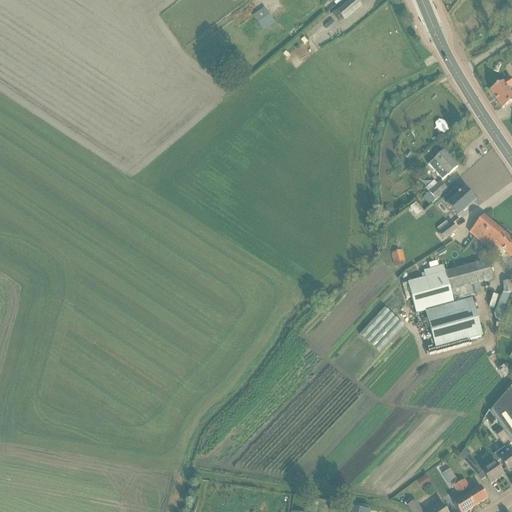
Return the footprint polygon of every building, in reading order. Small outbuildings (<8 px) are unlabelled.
[(349,0),(336,12),(344,21),(361,6),(355,0),(349,0)] [(465,0),(460,4),(469,18),(486,6),(482,2),(484,0),(465,0)] [(252,16),(263,32),(275,23),(264,8),(252,16)] [(489,91),(501,110),(511,103),(511,97),(507,89),(511,85),(511,81),(510,79),(503,83),(489,91)] [(436,143),(431,147),(435,152),(440,148),(436,143)] [(428,166),(442,181),(457,167),(443,152),(428,166)] [(429,193),(425,197),(432,204),(436,200),(447,190),(440,183),(429,193)] [(449,196),(442,202),(447,206),(446,207),(457,218),(475,202),(470,197),(472,196),(467,191),(466,192),(464,190),(460,195),(455,190),(449,196)] [(415,204),(409,209),(415,215),(420,211),(415,204)] [(469,234),(488,249),(493,254),(498,248),(511,259),(511,258),(511,241),(483,217),(469,234)] [(453,225),(439,235),(443,240),(456,230),(453,225)] [(404,262),(401,250),(391,254),(393,264),(404,262)] [(478,264),(444,273),(450,293),(475,286),(493,281),(488,261),(478,264)] [(450,293),(444,273),(442,266),(423,271),(425,278),(407,283),(415,315),(425,312),(434,350),(482,337),(471,298),(453,303),(452,301),(477,294),(475,286),(450,293)] [(510,283),(502,283),(503,295),(511,294),(510,283)] [(360,335),(379,353),(403,326),(384,309),(360,335)] [(511,387),(501,400),(490,414),(496,422),(501,429),(503,433),(511,444),(511,387)] [(490,414),(485,419),(491,426),(496,422),(490,414)] [(500,428),(494,432),(497,437),(503,433),(501,429),(500,428)] [(505,448),(493,456),(498,463),(500,461),(508,473),(511,470),(511,452),(511,453),(507,447),(511,444),(503,433),(497,437),(505,448)] [(469,456),(463,461),(472,472),(478,467),(469,456)] [(487,469),(481,473),(484,478),(490,486),(503,477),(497,469),(494,465),(493,465),(489,459),(483,464),(484,465),(487,469)] [(449,471),(443,475),(447,482),(452,489),(453,488),(458,495),(464,491),(459,484),(458,485),(449,471)] [(469,488),(464,481),(459,484),(464,491),(469,488)] [(480,488),(467,497),(474,508),(487,500),(480,488)] [(467,511),(474,508),(467,497),(453,505),(457,511),(467,511)] [(407,507),(410,511),(421,511),(414,502),(407,507)]
